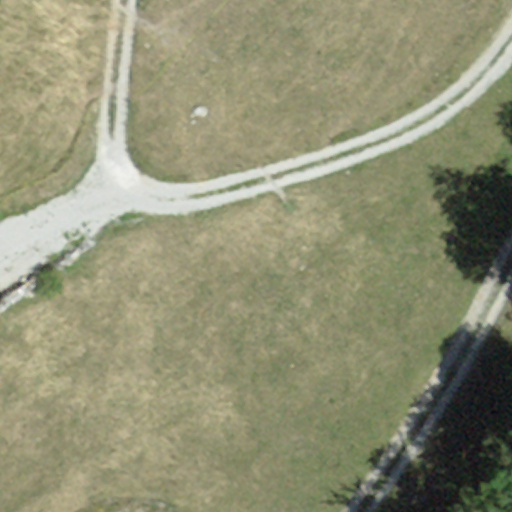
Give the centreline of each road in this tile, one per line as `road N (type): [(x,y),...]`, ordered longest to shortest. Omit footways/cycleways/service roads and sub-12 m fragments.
road 1 (track): [(511,27),(469,89),(284,177),(187,201),(120,166),(129,0)]
road 2 (track): [(386,511),(511,317)]
